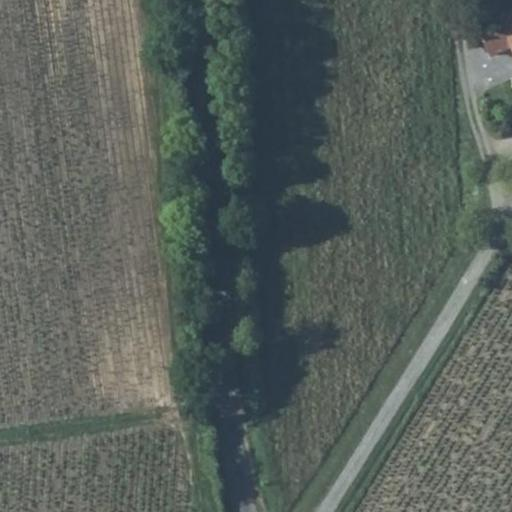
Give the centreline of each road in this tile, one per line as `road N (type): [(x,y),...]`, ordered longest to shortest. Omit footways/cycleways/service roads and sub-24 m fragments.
road 1 (unclassified): [(248,511),(216,271),(201,0)]
road 2 (track): [(0,431),(228,400)]
